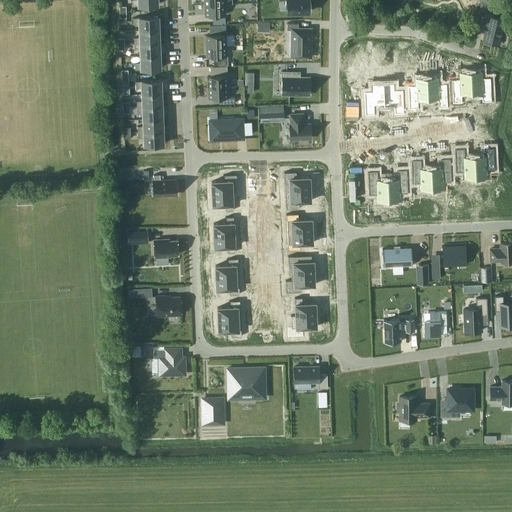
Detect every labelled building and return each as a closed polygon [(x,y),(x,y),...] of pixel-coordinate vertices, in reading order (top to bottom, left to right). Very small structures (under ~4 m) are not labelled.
[(286,0),(287,12),(309,11),(308,0),(286,0)] [(485,12),(487,3),(481,1),(479,10),(485,12)] [(224,4),(204,4),(205,15),(225,14),(224,4)] [(139,30),(158,29),(158,16),(133,17),(133,23),(139,23),(139,30)] [(482,31),(485,31),(483,40),(498,44),(504,20),(488,16),(486,25),(483,24),(482,31)] [(258,21),(258,30),(269,30),(270,21),(258,21)] [(310,45),(310,39),(310,29),(298,29),(298,27),(298,23),(287,23),(286,29),(290,29),(292,29),(292,56),(309,56),(310,45)] [(225,25),(209,26),(209,34),(221,33),(226,33),(225,25)] [(134,37),(134,43),(159,42),(158,29),(139,30),(140,37),(134,37)] [(206,35),(206,46),(226,45),(226,34),(206,35)] [(141,55),(159,54),(159,42),(134,43),(134,49),(140,49),(141,55)] [(226,45),(206,46),(206,56),(219,56),(227,56),(226,45)] [(160,68),(159,54),(141,55),(141,62),(135,62),(135,69),(160,68)] [(227,56),(219,56),(219,60),(219,65),(227,65),(227,56)] [(281,71),(281,77),(282,77),(282,94),(309,94),(309,77),(293,77),(294,71),(281,71)] [(460,79),(451,79),(452,102),(461,102),(461,93),(471,92),(470,72),(460,72),(460,79)] [(480,72),(470,72),(471,92),(481,92),(482,101),(491,100),(490,78),(480,78),(480,72)] [(228,86),(227,75),(207,76),(208,87),(228,86)] [(416,85),(407,85),(408,108),(417,108),(417,99),(427,98),(426,78),(416,79),(416,85)] [(436,78),(426,78),(427,98),(437,98),(438,107),(447,107),(446,84),(437,84),(436,78)] [(142,87),(142,93),(161,93),(160,80),(135,81),(136,87),(142,87)] [(372,91),(363,92),(364,114),(374,114),(373,105),(383,104),(382,84),(372,85),(372,91)] [(393,84),(382,84),(383,104),(394,104),(394,113),(403,113),(402,90),(393,90),(393,84)] [(228,86),(208,87),(208,98),(222,97),(228,97),(228,86)] [(137,106),(161,105),(161,93),(142,93),(142,100),(136,100),(137,106)] [(162,118),(161,105),(137,106),(137,112),(143,112),(143,119),(162,118)] [(283,106),(259,107),(260,120),(273,119),(272,117),(283,116),(283,106)] [(291,124),(289,124),(290,138),(310,137),(310,123),(303,124),(303,113),(290,114),(291,124)] [(138,132),(162,131),(162,118),(143,119),(144,125),(137,126),(138,132)] [(242,118),(209,119),(210,139),(243,138),(242,118)] [(163,144),(162,131),(138,132),(138,138),(144,137),(144,144),(163,144)] [(405,144),(397,145),(398,153),(406,152),(405,144)] [(374,146),(366,146),(366,154),(374,154),(374,146)] [(484,157),(474,157),(475,177),(485,177),(485,170),(494,170),(493,147),(484,147),(484,157)] [(463,148),(454,149),(455,172),(464,171),(464,178),(475,177),(474,157),(464,157),(463,148)] [(441,168),(430,168),(431,189),(442,188),(441,182),(450,181),(449,158),(440,159),(441,168)] [(420,160),(411,160),(412,183),(421,182),(421,189),(431,189),(430,168),(420,169),(420,160)] [(397,179),(387,180),(388,200),(398,199),(398,193),(407,192),(406,170),(397,170),(397,179)] [(376,171),(367,171),(368,194),(377,194),(378,200),(388,200),(387,180),(377,180),(376,171)] [(296,172),(284,172),(285,190),(290,190),(310,189),(309,177),(296,178),(296,172)] [(153,195),(176,194),(176,180),(160,181),(160,175),(154,175),(154,181),(153,181),(153,195)] [(224,181),(211,182),(212,193),(231,193),(236,192),(235,175),(224,175),(224,181)] [(310,189),(290,190),(291,208),(298,207),(297,201),(310,201),(310,189)] [(231,193),(212,193),(212,205),(225,205),(226,211),(232,210),(231,193)] [(298,214),(291,214),(292,232),(312,231),(311,219),(298,220),(298,214)] [(226,223),(213,223),(214,235),(233,234),(233,217),(226,217),(226,223)] [(147,230),(135,231),(136,241),(148,240),(147,230)] [(312,231),(292,232),(293,250),(299,249),(299,243),(312,243),(312,231)] [(233,234),(214,235),(214,247),(227,246),(228,252),(234,252),(233,234)] [(169,240),(169,239),(154,240),(155,256),(156,256),(156,264),(168,263),(168,255),(170,255),(169,254),(177,254),(177,240),(169,240)] [(497,250),(497,248),(490,249),(491,261),(501,261),(501,262),(511,261),(511,242),(500,243),(501,250),(497,250)] [(465,260),(465,244),(441,245),(442,245),(443,261),(465,260)] [(384,266),(410,265),(412,265),(412,264),(410,264),(409,248),(411,247),(409,247),(383,248),(382,248),(382,249),(383,249),(384,265),(383,265),(383,266),(384,266)] [(300,255),(293,256),(294,274),(314,273),(313,261),(300,261),(300,255)] [(228,265),(215,265),(216,277),(235,276),(235,258),(228,259),(228,265)] [(427,264),(418,264),(419,283),(428,283),(427,264)] [(440,278),(439,265),(431,266),(432,278),(440,278)] [(491,281),(491,266),(480,267),(481,281),(491,281)] [(314,273),(294,274),(295,291),(301,291),(301,285),(314,284),(314,273)] [(235,276),(216,277),(216,289),(229,288),(229,294),(236,294),(235,276)] [(141,296),(152,296),(151,287),(141,288),(141,296)] [(156,315),(181,314),(180,296),(165,297),(165,295),(155,296),(156,315)] [(503,295),(494,295),(495,310),(500,310),(500,325),(511,324),(511,302),(503,303),(503,295)] [(302,297),(295,298),(296,315),(316,315),(315,303),(302,303),(302,297)] [(480,318),(480,315),(481,315),(487,314),(486,297),(476,297),(476,307),(476,308),(464,308),(465,331),(481,330),(480,319),(481,319),(481,318),(480,318)] [(230,307),(217,307),(218,319),(237,318),(236,300),(230,301),(230,307)] [(424,321),(424,336),(441,336),(440,325),(447,324),(446,311),(429,312),(430,320),(424,321)] [(296,327),(287,328),(288,337),(303,336),(303,327),(316,326),(316,315),(296,315),(296,327)] [(237,318),(218,319),(218,331),(231,330),(231,336),(241,336),(240,318),(237,318)] [(399,319),(383,320),(384,342),(400,341),(400,329),(406,328),(406,332),(414,331),(413,318),(405,319),(405,322),(399,322),(399,319)] [(184,356),(181,356),(181,348),(165,348),(165,349),(153,350),(153,357),(154,357),(159,357),(159,371),(159,374),(185,373),(184,356)] [(154,357),(153,357),(151,358),(151,372),(159,371),(159,357),(154,357)] [(318,364),(293,364),(294,380),(318,380),(319,386),(327,386),(327,372),(318,372),(318,364)] [(243,367),(227,367),(228,397),(240,397),(240,391),(252,391),(252,397),(265,396),(264,367),(249,367),(249,369),(243,369),(243,367)] [(501,386),(490,386),(490,399),(501,399),(501,402),(511,402),(511,379),(501,380),(501,386)] [(447,388),(447,409),(473,409),(473,388),(447,388)] [(416,396),(399,396),(399,404),(397,404),(397,411),(399,411),(399,419),(416,419),(416,416),(429,416),(429,403),(420,403),(420,404),(416,404),(416,396)] [(222,398),(202,398),(203,422),(223,422),(222,398)]
